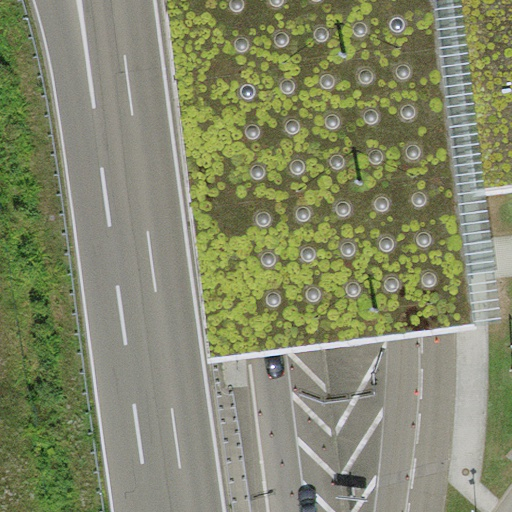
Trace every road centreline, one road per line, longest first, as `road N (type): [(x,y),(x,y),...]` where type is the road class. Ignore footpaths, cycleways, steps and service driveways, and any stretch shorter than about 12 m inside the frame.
road 1 (motorway): [(288,511),(227,0)]
road 2 (motorway): [(132,168),(187,511)]
road 3 (motorway): [(44,0),(132,168)]
road 4 (motorway): [(113,0),(132,168)]
